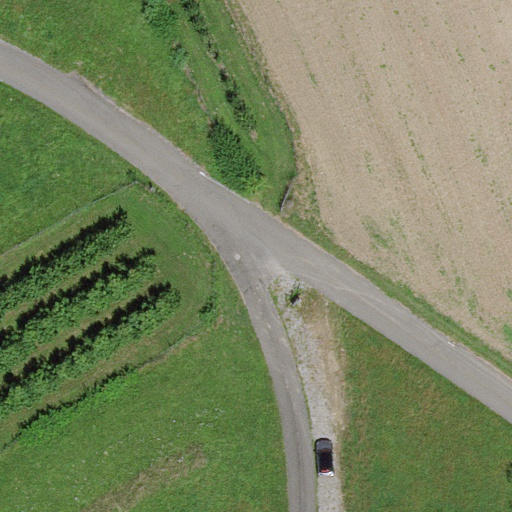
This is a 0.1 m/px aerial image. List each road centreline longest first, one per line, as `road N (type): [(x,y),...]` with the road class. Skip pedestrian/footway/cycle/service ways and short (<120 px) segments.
road 1 (residential): [(230,217),(511,411)]
road 2 (residential): [(230,217),(288,375),(300,511)]
road 3 (residential): [(0,69),(51,91),(230,217)]
